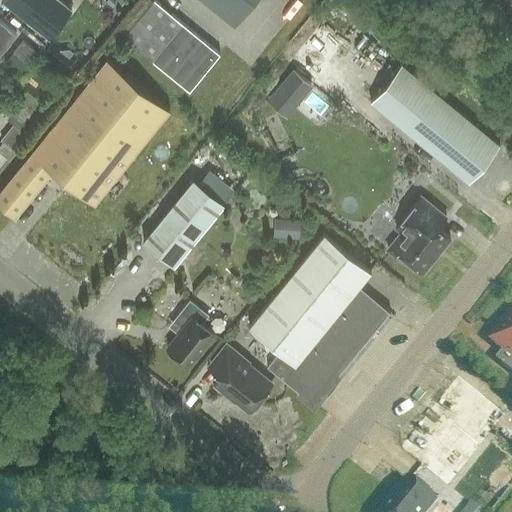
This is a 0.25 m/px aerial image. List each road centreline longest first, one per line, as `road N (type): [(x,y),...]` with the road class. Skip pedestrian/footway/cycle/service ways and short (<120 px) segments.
road 1 (unclassified): [(291,511),(0,279)]
road 2 (unclassified): [(511,257),(297,511)]
